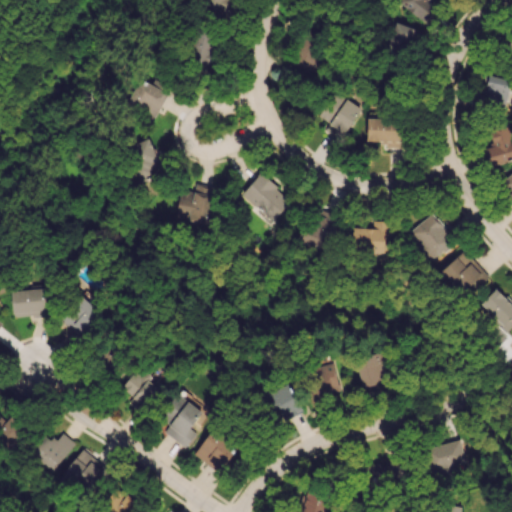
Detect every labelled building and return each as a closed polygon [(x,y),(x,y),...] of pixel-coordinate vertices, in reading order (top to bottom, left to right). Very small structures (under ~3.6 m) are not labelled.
[(198,0),(198,1),(225,11),(229,0),(198,0)] [(439,0),(397,0),(397,1),(422,21),(439,0)] [(422,33),(396,21),(385,46),(410,58),(422,33)] [(191,66),(210,67),(211,33),(193,32),(191,66)] [(315,74),(326,49),(300,38),(289,63),(315,74)] [(506,107),(509,78),(486,75),(482,104),(506,107)] [(125,106),(153,119),(166,91),(138,78),(125,106)] [(361,109),(346,98),(341,105),(331,98),(328,102),(338,110),(324,129),(339,139),(361,109)] [(400,144),(401,119),(366,118),(365,143),(400,144)] [(482,148),(486,166),(511,160),(511,138),(509,124),(489,129),(493,145),(482,148)] [(125,147),(140,180),(163,169),(148,137),(125,147)] [(511,171),(502,181),(511,192),(511,171)] [(241,193),(272,221),(291,200),(260,172),(241,193)] [(193,191),(180,189),(175,217),(206,223),(213,187),(195,183),(193,191)] [(325,251),(338,217),(315,208),(302,242),(325,251)] [(407,233),(431,261),(455,240),(431,212),(407,233)] [(352,227),(351,248),(388,248),(389,220),(372,220),(372,227),(352,227)] [(470,283),(475,289),(488,276),(463,249),(440,271),(460,293),(470,283)] [(507,331),(511,325),(511,300),(496,286),(478,305),(507,331)] [(11,289),(12,316),(48,315),(47,288),(11,289)] [(100,311),(78,295),(59,321),(82,337),(100,311)] [(95,366),(114,373),(122,353),(103,345),(95,366)] [(378,373),(386,371),(381,350),(354,357),(363,392),(381,387),(378,373)] [(310,367),(316,396),(339,392),(333,362),(310,367)] [(147,377),(149,376),(140,366),(120,385),(132,398),(127,402),(137,412),(160,391),(147,377)] [(270,391),(284,420),(302,412),(288,382),(270,391)] [(183,447),(196,433),(188,427),(201,413),(178,392),(159,413),(169,422),(163,429),(183,447)] [(218,472),(237,446),(212,428),(193,453),(218,472)] [(44,434),(28,452),(50,471),(75,444),(61,431),(51,441),(44,434)] [(450,466),(464,462),(458,439),(425,448),(432,474),(450,469),(450,466)] [(109,472),(83,448),(61,473),(86,496),(109,472)] [(390,483),(389,463),(368,463),(369,484),(390,483)] [(107,511),(128,511),(136,496),(112,485),(103,504),(110,507),(107,511)] [(298,511),(323,511),(330,499),(310,489),(298,511)]
